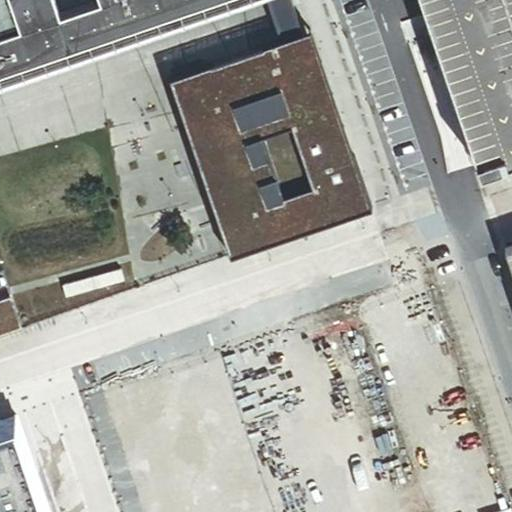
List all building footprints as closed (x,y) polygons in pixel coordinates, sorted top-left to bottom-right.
[(0,0),(0,81),(236,0),(0,0)] [(298,0),(275,0),(286,38),(177,74),(234,256),(371,208),(343,103),(333,106),(308,30),(298,0)] [(511,0),(427,0),(431,10),(433,16),(435,23),(461,99),(485,171),(496,167),(511,161),(511,0)] [(317,26),(308,30),(333,106),(343,103),(317,26)] [(12,295),(0,299),(0,334),(21,327),(12,295)] [(0,511),(30,511),(5,438),(0,439),(0,511)]
